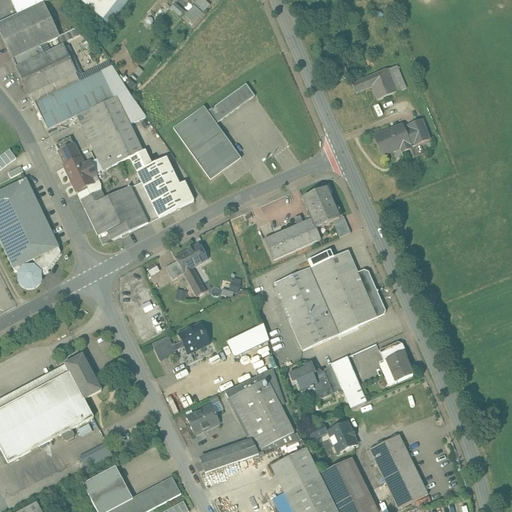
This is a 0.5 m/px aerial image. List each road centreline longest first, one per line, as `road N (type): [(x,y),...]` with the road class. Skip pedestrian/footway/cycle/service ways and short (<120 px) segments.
road 1 (tertiary): [(344,162),(488,511)]
road 2 (residential): [(93,282),(211,217),(344,162)]
road 3 (residential): [(206,511),(93,282)]
road 4 (residential): [(93,282),(31,143),(0,97)]
road 5 (tertiary): [(278,0),(344,162)]
road 6 (unknown): [(0,381),(114,323)]
